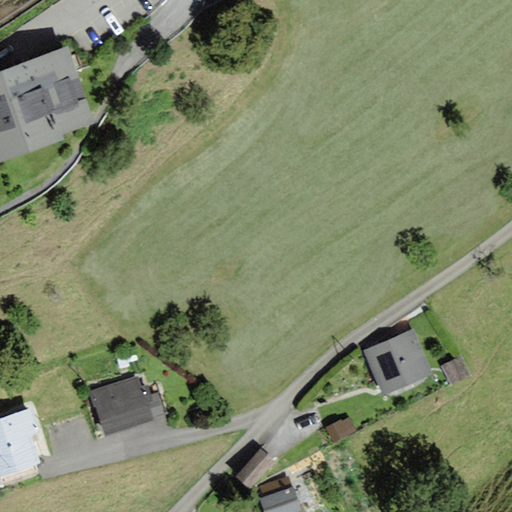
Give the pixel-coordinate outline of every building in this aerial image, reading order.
[(21,65),(0,72),(0,148),(89,118),(65,49),(21,65)] [(390,342),(368,352),(385,391),(429,372),(413,333),(390,342)] [(456,357),(439,365),(449,384),(466,375),(456,357)] [(138,379),(93,392),(94,396),(104,432),(150,418),(138,379)] [(31,408),(0,416),(0,475),(37,464),(32,445),(29,436),(38,433),(31,408)] [(338,418),(322,426),(330,441),(346,432),(338,418)] [(257,448),(233,474),(246,486),(270,461),(257,448)] [(286,484),(257,496),(263,511),(289,511),(296,509),(286,484)]
